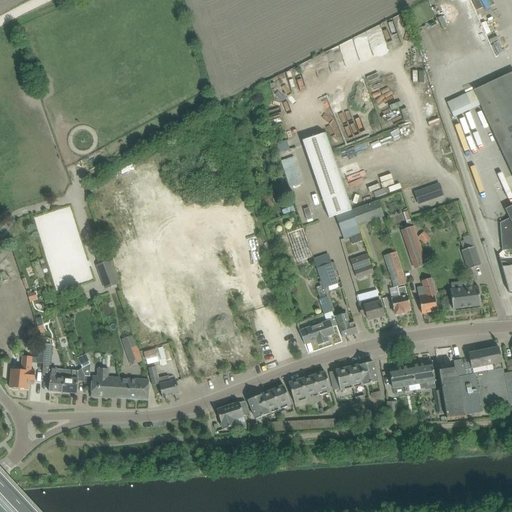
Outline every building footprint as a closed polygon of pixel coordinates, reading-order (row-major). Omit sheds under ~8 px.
[(511,72),(488,83),(473,90),(480,105),(494,135),(511,175),(511,72)] [(471,92),(447,101),(453,117),(477,108),(472,95),(471,92)] [(322,134),(302,141),(328,218),(335,215),(336,215),(348,211),(322,134)] [(294,156),(279,161),(288,188),(303,183),(294,156)] [(494,169),(502,194),(511,191),(502,166),(494,169)] [(279,185),(271,188),(273,193),(285,190),(282,176),(276,177),(279,185)] [(439,184),(414,192),(418,205),(443,196),(439,184)] [(378,201),(352,209),(357,225),(383,217),(378,201)] [(511,205),(504,209),(509,218),(500,223),(502,251),(511,250),(511,205)] [(306,221),(314,218),(310,207),(302,210),(306,221)] [(336,215),(335,215),(341,231),(357,225),(352,209),(348,211),(336,215)] [(357,225),(341,231),(343,239),(349,237),(352,244),(363,241),(357,225)] [(427,265),(414,226),(400,230),(414,269),(427,265)] [(461,251),(468,270),(480,265),(474,247),(473,247),(469,234),(462,237),(463,240),(460,241),(463,250),(461,251)] [(404,277),(400,266),(395,252),(383,256),(393,288),(406,284),(404,277)] [(350,260),(356,279),(373,273),(367,254),(350,260)] [(328,263),(326,256),(314,260),(323,289),(338,284),(331,262),(328,263)] [(95,265),(104,289),(118,284),(109,260),(95,265)] [(508,293),(509,293),(510,294),(511,294),(511,293),(511,265),(509,266),(509,267),(501,267),(508,292),(508,293)] [(436,296),(433,286),(431,278),(421,281),(424,289),(418,290),(419,299),(421,314),(437,311),(436,306),(434,296),(436,296)] [(450,290),(450,293),(452,309),(480,306),(478,286),(450,290)] [(396,315),(396,316),(403,315),(402,314),(404,313),(403,309),(410,308),(408,296),(406,296),(405,287),(398,288),(399,297),(392,298),(394,315),(396,315)] [(375,289),(358,294),(360,301),(377,296),(375,289)] [(18,292),(0,295),(0,299),(4,320),(23,316),(18,292)] [(358,302),(359,305),(361,313),(361,315),(366,314),(368,320),(383,316),(378,296),(358,302)] [(300,331),(300,332),(304,345),(316,341),(318,345),(320,345),(322,345),(325,344),(326,343),(328,342),(326,337),(335,334),(332,327),(337,326),(334,319),(326,297),(318,299),(326,321),(300,331)] [(336,316),(337,320),(343,338),(357,333),(354,322),(349,323),(346,313),(336,316)] [(133,336),(121,340),(124,349),(127,357),(139,353),(136,345),(133,336)] [(44,350),(43,360),(51,361),(52,347),(43,346),(44,350)] [(458,360),(453,361),(455,368),(455,372),(457,372),(465,415),(482,412),(482,411),(511,404),(511,372),(504,374),(498,347),(468,353),(468,355),(471,369),(471,371),(473,370),(474,373),(464,375),(463,370),(462,367),(461,360),(458,360)] [(30,371),(31,357),(25,357),(25,355),(23,355),(22,370),(11,369),(9,388),(11,388),(13,389),(16,390),(18,389),(27,390),(28,380),(34,381),(35,372),(30,371)] [(340,369),(340,370),(329,372),(333,390),(339,388),(340,391),(377,382),(372,362),(355,366),(353,364),(348,365),(347,366),(347,367),(346,366),(341,367),(340,369)] [(432,362),(410,366),(414,384),(419,384),(420,389),(424,389),(423,383),(435,381),(432,362)] [(414,384),(410,366),(389,370),(392,388),(404,386),(405,392),(409,391),(408,385),(414,384)] [(148,368),(148,369),(152,386),(159,384),(162,398),(179,394),(178,387),(178,386),(177,386),(176,380),(169,381),(168,376),(158,378),(155,367),(148,368)] [(448,369),(438,371),(441,388),(445,412),(446,418),(447,418),(465,417),(465,415),(457,372),(455,372),(455,368),(448,369)] [(48,392),(62,393),(64,370),(51,369),(50,377),(48,392)] [(64,370),(62,393),(76,394),(78,379),(77,379),(78,371),(64,370)] [(91,397),(118,399),(119,378),(108,378),(108,371),(98,370),(97,377),(92,377),(92,382),(89,382),(89,389),(91,390),(91,397)] [(305,378),(288,383),(294,403),(331,392),(325,372),(320,374),(320,373),(317,372),(313,373),(312,375),(311,374),(306,375),(305,378)] [(119,378),(118,399),(147,400),(149,380),(119,378)] [(248,400),(255,419),(291,405),(284,386),(278,388),(278,387),(276,386),(272,388),(271,389),(269,389),(265,391),(264,393),(248,400)] [(441,388),(434,389),(438,414),(445,412),(441,388)] [(233,419),(249,414),(245,401),(216,410),(223,430),(235,426),(233,419)] [(387,402),(387,418),(397,418),(397,402),(387,402)]
